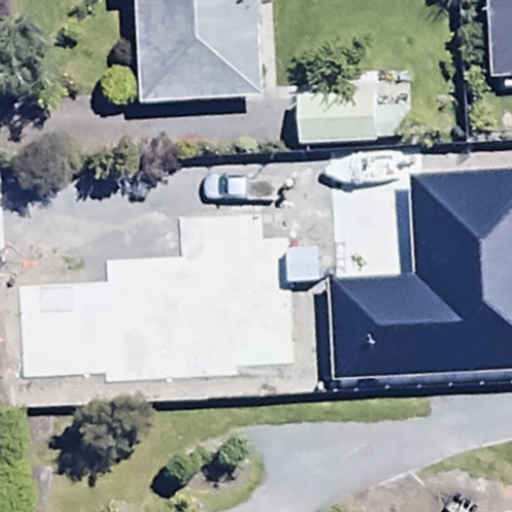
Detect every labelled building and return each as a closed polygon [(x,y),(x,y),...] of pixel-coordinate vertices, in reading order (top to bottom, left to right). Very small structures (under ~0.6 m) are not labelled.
[(261,0),(126,0),(127,4),(136,3),(140,109),(265,105),(261,0)] [(511,0),(490,0),(495,84),(503,83),(504,95),(511,94),(511,0)] [(378,97),(299,99),(301,152),(398,149),(397,114),(378,114),(378,97)] [(506,160),(430,161),(431,225),(510,224),(509,189),(511,189),(511,169),(507,170),(506,160)] [(297,234),(149,236),(150,325),(232,324),(233,371),(403,369),(401,253),(297,255),(297,234)]
